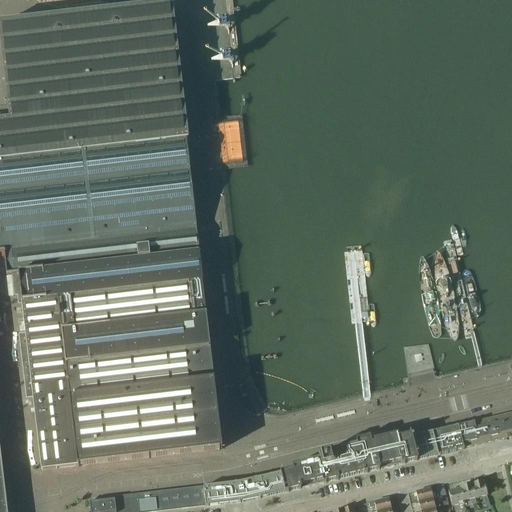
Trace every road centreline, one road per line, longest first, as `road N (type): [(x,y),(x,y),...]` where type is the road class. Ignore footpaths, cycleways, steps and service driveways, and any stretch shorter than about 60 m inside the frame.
road 1 (unclassified): [(244,457),(232,428),(193,0)]
road 2 (unclassified): [(511,391),(244,457)]
road 3 (unclassified): [(244,457),(18,486)]
road 4 (residential): [(291,511),(478,465)]
road 5 (unclassified): [(0,15),(141,0)]
road 6 (unclassified): [(18,486),(0,347)]
